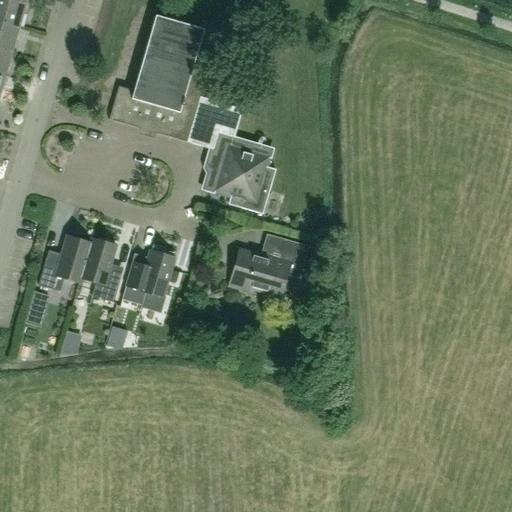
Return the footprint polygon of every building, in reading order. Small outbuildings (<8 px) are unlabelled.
[(28,2),(21,0),(0,0),(0,20),(21,27),(28,2)] [(187,143),(200,97),(212,56),(197,52),(204,30),(156,17),(135,91),(119,86),(109,120),(139,129),(137,134),(153,139),(155,133),(187,143)] [(0,49),(13,53),(21,27),(0,20),(0,49)] [(0,76),(6,78),(13,53),(0,49),(0,76)] [(217,133),(234,137),(242,110),(200,97),(187,143),(212,150),(217,133)] [(269,147),(234,137),(217,133),(212,150),(208,166),(203,169),(206,174),(202,186),(206,192),(214,194),(230,198),(228,205),(262,215),(275,170),(268,168),(271,159),(272,154),(269,147)] [(49,251),(47,259),(39,286),(61,293),(64,280),(79,284),(81,279),(91,244),(67,237),(62,255),(49,251)] [(114,303),(121,276),(124,268),(111,264),(116,246),(93,239),(91,244),(81,279),(96,284),(92,297),(114,303)] [(239,249),(228,286),(248,292),(249,289),(280,297),(286,275),(300,279),(309,247),(284,240),(278,260),(239,249)] [(129,273),(121,300),(159,311),(168,280),(171,270),(174,258),(150,251),(148,258),(145,266),(132,263),(129,273)] [(176,271),(171,270),(170,274),(168,280),(174,281),(176,271)]
